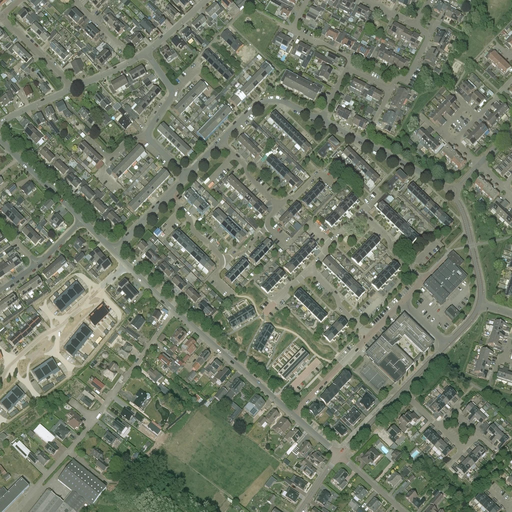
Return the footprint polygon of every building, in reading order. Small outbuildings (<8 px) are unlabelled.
[(39,5),(34,0),(30,4),(35,9),(34,10),(37,13),(40,10),(37,7),(39,5)] [(96,0),(92,5),(95,8),(96,7),(100,4),(102,5),(106,1),(104,0),(96,0)] [(173,0),(172,2),(176,6),(179,4),(184,9),(189,4),(187,1),(186,0),(173,0)] [(229,12),(227,14),(232,19),(240,12),(228,0),(225,0),(221,4),(229,12)] [(329,0),(329,1),(334,4),(332,7),(335,9),(337,4),(338,3),(338,2),(335,1),(335,0),(329,0)] [(337,4),(335,9),(338,10),(339,9),(343,11),(349,1),(346,0),(343,0),(344,0),(341,6),(338,4),(337,4)] [(410,0),(406,0),(404,6),(408,9),(411,4),(414,5),(416,0),(412,0),(412,1),(410,0)] [(349,1),(343,11),(347,14),(347,15),(350,16),(352,11),(350,9),(353,4),(349,1)] [(442,2),(441,5),(438,3),(434,11),(440,14),(442,10),(445,11),(448,5),(442,2)] [(165,23),(161,18),(160,17),(162,15),(150,3),(147,6),(156,15),(155,17),(153,20),(156,23),(160,27),(165,23)] [(214,4),(210,9),(215,14),(218,11),(221,13),(224,11),(219,6),(217,7),(214,4)] [(283,5),(280,11),(282,12),(280,14),(288,18),(291,13),(291,12),(287,10),(288,8),(283,5)] [(451,6),(448,5),(445,11),(448,13),(445,17),(451,20),(455,12),(450,10),(451,6)] [(170,6),(165,11),(173,20),(178,14),(170,6)] [(355,9),(351,17),(354,18),(356,14),(360,17),(364,9),(360,7),(357,11),(355,9)] [(215,14),(210,9),(205,13),(207,16),(205,18),(210,23),(213,21),(211,18),(215,14)] [(308,14),(317,18),(319,16),(321,17),(324,12),(318,9),(317,12),(311,9),(308,14)] [(360,17),(359,19),(363,21),(362,23),(365,24),(368,19),(365,17),(368,12),(364,9),(360,17)] [(77,11),(76,12),(74,10),(73,12),(71,10),(64,16),(67,18),(68,17),(73,21),(79,14),(77,11)] [(23,11),(17,16),(22,21),(25,19),(29,23),(28,24),(30,26),(31,25),(32,24),(34,22),(29,17),(27,15),(23,11)] [(104,22),(107,25),(115,17),(113,15),(114,14),(110,11),(107,15),(109,17),(104,22)] [(461,15),(455,12),(451,20),(457,23),(457,22),(460,23),(463,17),(461,16),(461,15)] [(82,17),(79,14),(73,21),(77,25),(79,27),(84,22),(82,20),(83,19),(81,17),(82,17)] [(317,18),(308,14),(306,19),(311,22),(310,25),(315,28),(318,23),(316,22),(317,18)] [(115,17),(107,25),(111,29),(117,22),(119,21),(115,17)] [(145,17),(140,22),(142,24),(152,33),(155,30),(146,22),(148,20),(145,17)] [(205,18),(203,20),(201,17),(196,21),(201,27),(205,23),(209,28),(212,25),(210,23),(205,18)] [(33,27),(30,30),(35,34),(41,29),(40,29),(37,25),(39,23),(38,21),(40,19),(38,18),(36,20),(34,22),(32,24),(31,25),(33,27)] [(134,20),(131,22),(133,24),(134,26),(138,29),(140,27),(143,30),(149,37),(152,33),(142,24),(141,25),(139,23),(138,25),(134,20)] [(201,27),(196,21),(191,26),(194,29),(192,31),(197,36),(199,33),(197,31),(201,27)] [(117,22),(111,29),(111,28),(115,32),(121,25),(117,22)] [(93,28),(92,28),(90,26),(89,28),(87,25),(83,30),(85,32),(84,33),(89,37),(95,30),(93,28)] [(121,25),(115,32),(118,35),(123,30),(125,33),(129,28),(126,25),(123,27),(121,25)] [(395,36),(399,28),(394,25),(392,29),(390,28),(387,35),(391,37),(392,34),(395,36)] [(41,29),(35,34),(37,36),(36,37),(38,39),(39,38),(39,39),(45,33),(42,30),(44,28),(43,26),(40,29),(41,29)] [(328,32),(325,37),(330,40),(334,31),(334,30),(334,29),(334,28),(333,28),(332,27),(331,28),(330,29),(329,29),(327,28),(325,30),(328,32)] [(399,28),(395,36),(398,37),(396,40),(399,41),(400,39),(404,31),(404,30),(399,28)] [(134,34),(132,37),(139,44),(143,40),(140,37),(138,35),(140,33),(137,30),(136,29),(132,32),(134,34)] [(98,33),(95,30),(89,37),(93,41),(93,40),(95,43),(100,38),(98,36),(99,35),(97,33),(98,33)] [(186,30),(184,32),(183,32),(181,33),(181,34),(181,35),(184,39),(183,40),(186,44),(193,38),(191,36),(191,35),(186,30)] [(225,43),(232,36),(227,31),(220,38),(225,43)] [(334,31),(330,40),(335,42),(338,37),(340,38),(342,36),(342,35),(340,33),(339,34),(334,31)] [(404,31),(400,39),(404,41),(408,34),(404,31)] [(45,33),(39,39),(45,44),(47,41),(49,43),(57,34),(54,32),(49,37),(45,33)] [(450,37),(451,35),(446,32),(444,34),(440,32),(438,36),(436,35),(435,37),(446,43),(449,37),(450,37)] [(274,39),(271,44),(274,45),(275,43),(281,46),(286,37),(280,34),(277,40),(274,39)] [(413,36),(408,34),(404,41),(409,44),(409,43),(413,36)] [(50,44),(52,45),(49,48),(54,53),(59,48),(57,45),(59,42),(58,41),(61,38),(58,35),(50,44)] [(413,36),(409,43),(412,44),(411,47),(416,49),(419,43),(417,42),(419,38),(413,35),(413,36)] [(197,36),(193,39),(201,47),(201,46),(204,49),(206,47),(207,45),(208,45),(209,44),(207,42),(206,42),(204,44),(197,36)] [(237,41),(232,36),(225,43),(231,48),(237,41)] [(342,36),(340,38),(343,40),(341,45),(346,48),(350,40),(345,37),(342,36)] [(127,37),(124,41),(127,44),(130,42),(132,44),(135,48),(139,44),(132,37),(129,39),(127,37)] [(281,46),(280,49),(288,54),(291,47),(288,46),(291,40),(286,37),(281,46)] [(436,40),(434,44),(438,46),(437,49),(441,51),(443,49),(445,50),(447,46),(445,45),(446,43),(435,37),(434,39),(436,40)] [(182,40),(178,43),(176,40),(171,44),(175,49),(178,48),(180,51),(187,45),(182,40)] [(350,40),(346,48),(351,50),(353,46),(356,47),(358,44),(355,42),(350,40)] [(242,46),(237,41),(231,48),(236,53),(242,46)] [(84,47),(78,42),(75,45),(81,50),(84,47)] [(358,48),(356,53),(361,56),(365,48),(360,45),(358,44),(356,47),(358,48)] [(17,45),(15,48),(13,46),(8,51),(12,55),(14,53),(16,55),(22,50),(17,45)] [(103,50),(97,56),(104,64),(111,58),(108,55),(112,51),(106,45),(102,49),(103,50)] [(294,49),(291,55),(294,57),(296,53),(301,56),(305,48),(300,45),(299,46),(297,51),(294,49)] [(379,54),(376,59),(382,61),(386,53),(383,52),(384,49),(385,48),(386,47),(382,45),(381,46),(377,53),(378,53),(379,54)] [(365,48),(361,56),(366,58),(369,53),(371,55),(372,55),(373,52),(375,48),(373,48),(371,47),(370,48),(366,46),(365,48)] [(64,52),(59,48),(54,53),(59,58),(64,52)] [(165,48),(159,53),(163,57),(166,61),(170,58),(172,57),(168,52),(165,48)] [(301,56),(298,60),(303,63),(300,67),(305,70),(312,59),(307,56),(310,50),(305,48),(301,56)] [(428,52),(427,54),(437,60),(440,53),(441,54),(442,52),(441,51),(437,49),(435,51),(431,49),(429,53),(428,52)] [(22,50),(16,55),(21,60),(26,54),(22,50)] [(207,62),(213,55),(208,50),(201,57),(207,62)] [(248,51),(241,58),(246,63),(253,56),(248,51)] [(67,56),(64,52),(59,58),(63,62),(66,59),(68,61),(73,56),(70,53),(67,56)] [(329,54),(327,59),(315,52),(313,57),(325,63),(327,60),(336,65),(339,59),(329,54)] [(386,53),(382,61),(387,64),(387,63),(391,55),(392,53),(390,52),(388,55),(386,53)] [(495,53),(492,56),(489,54),(485,58),(488,60),(492,63),(499,57),(495,53)] [(21,60),(25,64),(20,69),(23,72),(33,61),(26,54),(21,60)] [(91,54),(89,57),(93,62),(95,60),(101,67),(104,64),(97,56),(96,55),(95,55),(96,56),(94,57),(91,54)] [(427,57),(425,61),(429,63),(428,66),(433,69),(435,66),(434,65),(437,60),(427,54),(426,56),(427,57)] [(213,55),(207,62),(212,67),(218,60),(213,55)] [(391,55),(387,63),(392,65),(396,57),(391,55)] [(396,57),(392,65),(396,67),(400,61),(400,60),(396,57)] [(499,57),(492,63),(497,67),(503,61),(499,57)] [(396,67),(396,69),(401,72),(403,67),(406,68),(409,62),(404,59),(402,62),(400,61),(396,67)] [(223,66),(218,60),(212,67),(217,72),(223,66)] [(71,65),(76,75),(82,72),(80,67),(82,66),(79,61),(71,65)] [(507,65),(503,61),(497,67),(501,71),(507,65)] [(321,67),(319,71),(321,73),(329,77),(332,72),(328,70),(327,69),(328,67),(322,64),(321,66),(321,67)] [(507,65),(501,71),(505,75),(504,76),(506,78),(511,74),(508,72),(511,69),(507,65)] [(223,66),(217,72),(222,77),(229,71),(223,66)] [(265,66),(261,70),(267,76),(272,72),(265,66)] [(141,67),(134,71),(139,79),(145,75),(141,67)] [(261,70),(257,75),(263,81),(267,76),(261,70)] [(128,75),(130,78),(127,80),(131,86),(132,86),(131,86),(137,82),(136,80),(139,79),(134,71),(128,75)] [(234,76),(229,71),(222,77),(227,82),(234,76)] [(315,76),(314,79),(320,82),(321,79),(323,80),(327,82),(329,77),(321,73),(318,71),(315,76)] [(40,72),(36,75),(40,81),(44,77),(40,72)] [(284,75),(280,84),(283,85),(282,86),(287,89),(292,92),(293,91),(303,96),(303,97),(308,100),(313,103),(315,100),(317,96),(318,93),(319,93),(320,91),(321,91),(323,87),(315,83),(313,86),(286,72),(284,75)] [(257,75),(252,79),(259,85),(263,81),(257,75)] [(474,75),(470,80),(477,87),(482,83),(474,75)] [(123,78),(116,81),(121,89),(125,87),(126,89),(131,86),(127,80),(125,81),(123,78)] [(160,93),(154,88),(152,86),(152,84),(148,78),(142,82),(146,88),(148,90),(148,91),(150,93),(156,98),(160,93)] [(252,79),(248,84),(254,90),(259,85),(252,79)] [(20,92),(13,84),(11,81),(9,83),(7,80),(5,82),(9,87),(15,95),(20,92)] [(350,89),(349,90),(352,91),(352,90),(355,91),(360,83),(354,80),(351,86),(350,88),(350,89)] [(110,85),(112,88),(109,90),(113,96),(115,94),(114,92),(121,89),(116,81),(110,85)] [(459,88),(455,92),(457,94),(461,90),(464,93),(473,85),(469,81),(466,83),(461,89),(459,88)] [(200,83),(196,88),(202,94),(206,89),(200,83)] [(360,83),(355,91),(361,94),(360,96),(363,97),(366,91),(364,90),(365,86),(360,83)] [(45,84),(39,88),(45,95),(50,90),(45,84)] [(254,90),(248,84),(243,88),(250,94),(254,90)] [(26,86),(27,89),(23,91),(26,98),(32,95),(31,92),(32,92),(29,85),(26,86)] [(467,96),(464,100),(466,102),(473,95),(471,93),(474,91),(476,88),(473,85),(464,93),(467,96)] [(202,94),(196,88),(191,92),(199,100),(198,98),(202,94)] [(243,88),(239,93),(245,99),(250,94),(243,88)] [(398,91),(396,95),(405,100),(409,101),(411,97),(407,96),(408,94),(409,95),(411,92),(405,89),(404,91),(398,88),(397,91),(398,91)] [(366,91),(363,97),(366,99),(367,97),(372,100),(376,92),(371,89),(369,93),(366,91)] [(6,96),(0,99),(0,103),(0,104),(2,103),(4,107),(12,103),(10,100),(13,98),(9,91),(5,94),(6,96)] [(208,100),(211,102),(218,95),(214,91),(211,94),(213,96),(208,100)] [(473,95),(466,102),(468,104),(472,100),(475,103),(482,96),(483,95),(483,94),(480,91),(477,94),(477,93),(474,96),(473,95)] [(191,92),(187,97),(193,103),(195,105),(199,100),(191,92)] [(376,92),(372,100),(377,102),(376,104),(376,105),(379,106),(382,101),(380,99),(382,95),(376,92)] [(150,93),(146,97),(152,103),(156,98),(150,93)] [(245,99),(239,93),(235,97),(241,104),(245,99)] [(106,98),(104,100),(99,94),(93,99),(96,102),(95,103),(98,106),(99,105),(104,110),(111,104),(106,98)] [(393,98),(392,100),(402,106),(405,100),(396,95),(395,99),(393,98)] [(478,106),(474,110),(477,112),(477,113),(477,112),(481,108),(480,108),(479,107),(485,101),(486,100),(482,96),(475,103),(478,106)] [(146,97),(142,102),(141,102),(147,108),(152,103),(146,97)] [(193,103),(187,97),(182,101),(189,108),(193,103)] [(241,104),(235,97),(230,102),(236,108),(241,104)] [(446,102),(452,107),(457,112),(459,110),(454,105),(456,103),(450,97),(446,102)] [(141,102),(142,102),(140,100),(136,105),(137,106),(137,107),(143,112),(147,108),(141,102)] [(392,103),(390,107),(395,109),(394,112),(398,114),(399,111),(402,106),(392,100),(391,102),(392,103)] [(182,101),(178,106),(184,112),(189,108),(182,101)] [(446,102),(442,106),(453,116),(455,114),(450,109),(452,107),(446,102)] [(116,112),(121,108),(121,107),(122,105),(120,103),(118,104),(117,103),(112,108),(116,112)] [(503,105),(504,105),(501,108),(496,103),(494,105),(505,115),(509,111),(509,110),(511,108),(505,103),(503,105)] [(66,115),(64,111),(65,111),(62,104),(55,107),(59,114),(61,113),(63,117),(66,115)] [(345,112),(339,109),(340,107),(338,105),(335,112),(337,113),(335,117),(341,120),(345,112)] [(505,115),(494,105),(492,107),(497,112),(495,114),(501,120),(505,115)] [(137,107),(133,111),(128,106),(125,109),(123,106),(122,108),(134,121),(137,119),(139,117),(143,112),(137,107)] [(184,112),(178,106),(173,111),(180,117),(184,112)] [(442,106),(438,110),(444,116),(446,113),(451,118),(453,116),(442,106)] [(225,107),(220,112),(227,118),(231,113),(225,107)] [(126,114),(121,108),(118,111),(123,117),(126,114)] [(54,115),(50,109),(45,111),(48,118),(52,117),(55,122),(57,121),(54,115)] [(95,122),(89,116),(90,115),(84,109),(79,114),(81,117),(81,118),(84,121),(85,120),(90,126),(95,122)] [(438,110),(434,115),(444,125),(446,123),(441,118),(444,116),(438,110)] [(345,112),(341,120),(346,123),(348,119),(351,120),(354,114),(355,112),(352,111),(350,115),(345,112)] [(488,111),(486,113),(497,124),(501,120),(495,114),(493,116),(488,111)] [(227,118),(220,112),(216,116),(222,123),(227,118)] [(385,115),(383,117),(394,122),(397,117),(400,118),(402,116),(398,114),(394,112),(392,114),(388,112),(386,116),(385,115)] [(497,124),(486,113),(484,115),(489,120),(487,123),(493,128),(497,124)] [(38,114),(33,117),(38,126),(45,123),(44,120),(42,121),(38,114)] [(112,121),(105,114),(99,119),(106,127),(112,121)] [(273,124),(279,118),(274,114),(269,119),(273,124)] [(354,114),(351,120),(354,122),(352,125),(357,128),(361,121),(356,118),(357,115),(354,114)] [(444,125),(434,115),(429,119),(435,125),(437,122),(442,127),(444,125)] [(222,123),(216,116),(212,121),(218,127),(222,123)] [(126,130),(131,125),(124,117),(118,123),(126,130)] [(384,120),(382,124),(386,126),(385,129),(384,130),(389,133),(390,131),(392,129),(391,128),(394,122),(383,117),(382,119),(384,120)] [(279,118),(273,124),(278,128),(283,122),(279,118)] [(361,121),(357,128),(363,131),(367,124),(370,125),(371,122),(366,119),(364,122),(361,121)] [(179,127),(181,125),(176,120),(173,124),(177,129),(179,127)] [(218,127),(212,121),(207,126),(213,132),(218,127)] [(59,133),(51,122),(48,124),(56,135),(59,133)] [(194,122),(187,128),(189,131),(192,128),(196,124),(194,122)] [(283,122),(278,128),(282,132),(288,127),(283,122)] [(482,125),(480,127),(476,124),(474,125),(484,135),(488,131),(485,128),(487,126),(483,122),(481,124),(482,125)] [(162,136),(168,129),(163,125),(157,131),(162,136)] [(484,135),(474,125),(473,127),(476,131),(474,133),(481,139),(484,135)] [(30,126),(24,132),(36,145),(43,138),(30,126)] [(207,126),(203,130),(209,136),(213,132),(207,126)] [(292,131),(288,127),(282,132),(287,137),(292,131)] [(422,131),(417,137),(421,141),(432,130),(430,128),(425,133),(422,131)] [(172,134),(168,129),(162,136),(166,140),(172,134)] [(209,136),(203,130),(198,135),(205,141),(209,136)] [(432,130),(421,141),(426,145),(431,139),(429,137),(434,132),(432,130)] [(297,135),(292,131),(287,137),(291,141),(297,135)] [(469,131),(467,133),(477,143),(481,139),(474,133),(472,135),(469,131)] [(469,138),(467,141),(466,139),(463,142),(468,146),(470,144),(473,147),(477,143),(467,133),(465,135),(469,138)] [(177,138),(172,134),(166,140),(171,145),(177,138)] [(244,135),(242,137),(237,142),(241,147),(247,141),(249,139),(244,135)] [(301,140),(297,135),(291,141),(296,145),(301,140)] [(426,145),(423,147),(426,150),(428,151),(430,149),(440,138),(438,136),(434,141),(431,139),(426,145)] [(276,145),(268,137),(266,139),(269,141),(269,142),(274,147),(276,145)] [(181,143),(177,138),(171,145),(175,149),(181,143)] [(440,138),(430,149),(434,153),(436,155),(440,151),(437,149),(440,147),(438,145),(442,140),(440,138)] [(332,139),(317,154),(323,160),(327,156),(325,154),(331,147),(335,151),(339,146),(332,139)] [(301,140),(296,145),(300,150),(306,144),(301,140)] [(251,145),(247,141),(241,147),(246,151),(251,145)] [(186,147),(181,143),(175,149),(180,153),(186,147)] [(41,151),(42,152),(40,155),(44,160),(50,155),(47,152),(51,148),(47,144),(41,151)] [(83,154),(88,148),(83,144),(78,149),(83,154)] [(306,144),(300,150),(305,154),(310,148),(306,144)] [(251,145),(246,151),(250,155),(256,150),(251,145)] [(449,146),(445,150),(441,154),(459,170),(466,162),(463,160),(466,157),(464,155),(462,158),(455,151),(458,148),(456,147),(453,150),(449,146)] [(138,147),(134,151),(140,157),(144,153),(138,147)] [(186,147),(180,153),(184,158),(187,155),(189,157),(194,153),(191,150),(190,151),(186,147)] [(270,151),(262,160),(264,162),(271,154),(273,156),(275,154),(275,155),(278,153),(281,156),(283,154),(284,153),(280,148),(279,147),(275,151),(274,150),(272,153),(270,151)] [(88,148),(83,154),(87,158),(93,152),(88,148)] [(343,155),(341,156),(345,160),(347,159),(353,154),(348,149),(343,155)] [(260,154),(256,150),(250,155),(255,160),(260,154)] [(140,157),(134,151),(129,156),(136,162),(140,157)] [(93,152),(87,158),(92,162),(97,157),(93,152)] [(353,154),(347,159),(352,163),(357,158),(353,154)] [(53,158),(50,155),(44,160),(49,164),(52,161),(54,163),(59,158),(56,155),(53,158)] [(54,163),(56,165),(54,167),(58,172),(64,167),(61,164),(65,160),(61,156),(59,158),(54,163)] [(129,156),(125,160),(131,167),(136,162),(129,156)] [(341,166),(342,164),(340,161),(340,160),(339,159),(336,156),(334,158),(337,161),(336,161),(341,166)] [(97,157),(92,162),(96,167),(102,161),(97,157)] [(270,167),(275,162),(271,157),(266,163),(270,167)] [(357,158),(352,163),(356,168),(361,162),(357,158)] [(511,163),(507,158),(503,162),(510,170),(511,167),(511,163)] [(125,160),(120,165),(127,171),(131,167),(125,160)] [(280,166),(275,162),(270,167),(275,172),(280,166)] [(361,162),(356,168),(360,172),(366,167),(361,162)] [(510,170),(503,162),(499,166),(507,174),(510,170)] [(127,171),(120,165),(116,170),(122,176),(127,171)] [(280,166),(275,172),(279,176),(284,170),(280,166)] [(507,174),(499,166),(495,170),(503,178),(507,174)] [(67,170),(64,167),(58,172),(63,176),(66,174),(68,176),(73,170),(70,168),(67,170)] [(370,171),(366,167),(360,172),(365,176),(370,171)] [(68,176),(70,177),(66,181),(71,185),(76,180),(72,176),(75,173),(73,170),(68,176)] [(122,176),(116,170),(111,174),(118,180),(122,176)] [(289,175),(284,170),(279,176),(284,180),(289,175)] [(163,171),(158,175),(165,182),(169,177),(163,171)] [(375,175),(370,171),(365,176),(369,181),(375,175)] [(391,193),(391,192),(395,189),(393,187),(399,180),(403,183),(407,179),(399,171),(384,187),(390,192),(391,193)] [(150,176),(145,172),(141,176),(143,178),(146,180),(150,176)] [(165,182),(158,175),(154,180),(160,186),(165,182)] [(291,177),(289,175),(284,180),(288,185),(293,179),(295,177),(293,176),(291,177)] [(375,175),(369,181),(374,185),(379,180),(375,175)] [(231,177),(229,179),(227,178),(222,182),(226,186),(227,184),(230,187),(236,182),(231,177)] [(296,177),(293,179),(288,185),(293,189),(294,187),(297,190),(303,184),(300,181),(296,177)] [(482,178),(478,182),(474,186),(491,203),(499,195),(495,190),(498,187),(496,185),(493,189),(486,182),(489,179),(487,177),(484,180),(482,178)] [(76,180),(71,185),(76,190),(79,187),(81,189),(86,183),(83,181),(80,184),(76,180)] [(154,180),(150,185),(156,191),(160,186),(154,180)] [(202,188),(200,186),(195,182),(193,184),(199,190),(202,188)] [(240,186),(236,182),(230,187),(235,191),(240,186)] [(21,190),(26,196),(34,189),(29,183),(21,190)] [(81,189),(83,190),(80,193),(85,198),(90,192),(86,189),(89,186),(86,183),(81,189)] [(318,185),(313,190),(319,196),(324,190),(323,189),(325,187),(321,183),(319,185),(318,185)] [(13,184),(6,190),(11,195),(17,189),(13,184)] [(150,185),(145,189),(151,195),(156,191),(150,185)] [(413,196),(418,191),(412,185),(407,191),(413,196)] [(219,189),(217,187),(216,186),(213,189),(214,191),(221,197),(222,195),(218,191),(219,189)] [(244,190),(240,186),(235,191),(239,196),(244,190)] [(151,195),(145,189),(141,194),(147,200),(151,195)] [(90,192),(85,198),(90,202),(92,199),(94,201),(101,194),(97,190),(93,195),(90,192)] [(249,194),(244,190),(239,196),(244,200),(249,194)] [(313,190),(309,195),(314,200),(319,196),(313,190)] [(188,202),(194,196),(189,191),(183,198),(188,202)] [(405,202),(407,200),(402,196),(404,194),(401,191),(398,195),(400,197),(405,202)] [(422,195),(418,191),(413,196),(417,201),(422,195)] [(96,203),(92,206),(97,211),(102,206),(99,202),(102,199),(104,197),(102,195),(101,194),(94,201),(96,203)] [(116,204),(118,202),(109,194),(107,197),(116,204)] [(141,194),(136,198),(143,204),(147,200),(141,194)] [(253,199),(249,194),(244,200),(248,204),(253,199)] [(325,201),(326,203),(332,197),(330,195),(327,198),(326,196),(325,198),(322,194),(321,195),(325,200),(325,201)] [(309,195),(305,199),(310,205),(314,200),(309,195)] [(351,195),(347,200),(353,206),(356,203),(357,205),(359,203),(357,201),(351,195)] [(422,195),(417,201),(421,205),(427,199),(422,195)] [(199,200),(194,196),(188,202),(193,206),(199,200)] [(219,204),(215,201),(211,197),(208,199),(213,204),(211,206),(215,209),(219,204)] [(143,204),(136,198),(132,203),(138,209),(143,204)] [(253,199),(248,204),(253,209),(258,203),(253,199)] [(310,205),(305,199),(301,203),(307,208),(310,205)] [(427,199),(421,205),(426,209),(431,203),(427,199)] [(43,207),(40,210),(43,212),(45,214),(48,211),(50,213),(52,211),(50,208),(54,205),(49,200),(43,207)] [(199,200),(193,206),(197,211),(203,205),(199,200)] [(347,200),(342,204),(349,210),(351,208),(353,209),(355,207),(353,206),(347,200)] [(505,201),(500,206),(498,204),(492,210),(497,214),(507,203),(505,201)] [(4,209),(1,212),(5,216),(12,209),(8,206),(9,205),(7,203),(2,207),(4,209)] [(138,209),(132,203),(127,207),(134,214),(138,209)] [(253,209),(257,213),(262,207),(258,203),(253,209)] [(380,214),(386,207),(382,203),(376,209),(379,212),(377,214),(379,215),(380,214)] [(435,208),(431,203),(426,209),(430,213),(435,208)] [(509,205),(507,203),(497,214),(501,218),(506,212),(504,210),(509,205)] [(296,204),(291,209),(297,214),(301,210),(296,204)] [(342,204),(338,209),(344,215),(347,212),(349,214),(350,212),(349,210),(342,204)] [(208,209),(203,205),(197,211),(202,215),(208,209)] [(106,209),(102,206),(97,211),(102,215),(105,212),(107,214),(112,209),(109,206),(106,209)] [(257,213),(255,215),(257,217),(259,215),(262,217),(267,212),(262,207),(257,213)] [(391,212),(386,207),(380,214),(383,217),(382,218),(383,220),(385,218),(391,212)] [(440,212),(435,208),(430,213),(434,217),(440,212)] [(12,209),(5,216),(9,220),(16,213),(12,209)] [(107,214),(109,216),(106,218),(111,223),(116,218),(113,214),(115,212),(112,209),(107,214)] [(297,214),(291,209),(287,214),(292,219),(297,214)] [(338,209),(333,213),(340,220),(343,217),(344,218),(346,217),(344,215),(338,209)] [(511,209),(508,214),(506,212),(501,218),(505,222),(511,214),(511,209)] [(216,222),(223,216),(218,211),(212,218),(216,222)] [(396,216),(391,212),(385,218),(388,221),(386,223),(388,224),(389,223),(396,216)] [(444,216),(440,212),(434,217),(438,221),(444,216)] [(19,217),(16,213),(9,220),(13,224),(19,217)] [(340,220),(333,213),(329,218),(336,224),(338,221),(340,223),(342,221),(340,220)] [(287,214),(283,218),(288,224),(292,219),(287,214)] [(51,220),(49,222),(52,225),(54,223),(58,228),(63,223),(56,216),(51,220)] [(119,220),(116,218),(111,223),(116,228),(119,225),(121,227),(127,220),(123,216),(119,220)] [(223,216),(216,222),(221,226),(227,220),(223,216)] [(400,221),(396,216),(389,223),(392,225),(391,227),(392,229),(394,227),(400,221)] [(444,216),(438,221),(443,226),(448,220),(444,216)] [(19,217),(13,224),(16,228),(20,224),(22,227),(26,222),(24,220),(23,221),(19,217)] [(288,224),(283,218),(278,223),(284,228),(288,224)] [(336,224),(329,218),(324,223),(331,229),(334,226),(335,227),(337,226),(336,224)] [(256,223),(251,219),(247,223),(256,231),(259,227),(255,224),(256,223)] [(232,224),(227,220),(221,226),(225,231),(232,224)] [(448,220),(443,226),(447,230),(452,224),(448,220)] [(405,225),(400,221),(394,227),(397,230),(395,231),(397,233),(398,232),(398,231),(405,225)] [(212,227),(228,241),(231,239),(215,224),(212,227)] [(232,224),(225,231),(230,235),(236,229),(232,224)] [(409,229),(405,225),(398,231),(398,232),(401,234),(400,236),(401,237),(403,236),(409,229)] [(248,226),(246,228),(250,232),(249,234),(251,236),(255,232),(251,228),(248,226)] [(26,238),(32,232),(28,227),(22,233),(26,238)] [(241,233),(236,229),(230,235),(235,240),(241,233)] [(409,229),(403,236),(406,239),(404,240),(406,242),(407,240),(414,234),(409,229)] [(442,234),(438,230),(436,232),(440,236),(440,237),(442,239),(445,236),(443,233),(442,234)] [(26,238),(26,239),(28,241),(29,241),(30,242),(31,242),(37,236),(32,232),(26,238)] [(178,232),(177,233),(175,232),(171,236),(172,237),(171,238),(176,243),(182,236),(178,232)] [(241,233),(235,240),(239,244),(245,238),(241,233)] [(414,234),(407,240),(410,243),(409,245),(411,246),(418,238),(414,234)] [(37,236),(31,242),(35,247),(38,243),(40,245),(45,241),(41,237),(39,239),(37,236)] [(182,236),(176,243),(181,247),(187,241),(182,236)] [(373,237),(369,242),(375,248),(380,243),(373,237)] [(75,244),(80,249),(85,243),(83,241),(83,242),(80,239),(75,244)] [(313,240),(310,242),(306,246),(314,254),(312,253),(315,250),(316,251),(318,250),(313,245),(315,243),(313,240)] [(169,250),(171,248),(168,245),(169,244),(166,241),(163,244),(169,250)] [(187,241),(181,247),(185,252),(191,245),(187,241)] [(262,245),(268,251),(273,247),(266,241),(262,245)] [(149,242),(145,245),(143,243),(137,248),(142,253),(144,251),(146,253),(153,245),(149,242)] [(375,248),(369,242),(364,246),(371,252),(375,248)] [(146,253),(148,254),(145,257),(150,262),(155,257),(152,254),(157,249),(153,245),(146,253)] [(196,250),(191,245),(185,252),(190,256),(196,250)] [(268,251),(262,245),(258,250),(264,256),(268,251)] [(306,246),(301,251),(308,257),(310,254),(312,256),(314,254),(306,246)] [(364,246),(360,251),(366,257),(371,252),(364,246)] [(97,250),(95,252),(93,250),(88,255),(90,257),(92,259),(89,262),(91,263),(101,254),(97,250)] [(201,254),(196,250),(190,256),(194,261),(201,254)] [(258,250),(254,254),(260,260),(264,256),(258,250)] [(308,257),(301,251),(297,256),(305,263),(303,262),(306,259),(308,260),(309,259),(308,257)] [(366,257),(360,251),(355,255),(362,262),(366,257)] [(422,286),(441,304),(467,277),(456,267),(463,261),(452,252),(446,258),(449,260),(422,286)] [(81,253),(73,260),(78,264),(85,257),(81,253)] [(16,258),(11,262),(15,269),(21,265),(18,262),(21,260),(17,254),(14,256),(16,258)] [(103,258),(101,254),(91,263),(92,265),(95,262),(96,264),(103,258)] [(158,259),(155,257),(150,262),(155,267),(157,264),(159,266),(166,258),(162,254),(158,259)] [(205,258),(201,254),(194,261),(199,265),(205,258)] [(260,260),(254,254),(249,259),(255,265),(260,260)] [(362,262),(355,255),(351,260),(357,266),(362,262)] [(297,256),(292,260),(300,268),(299,266),(302,263),(303,265),(305,263),(297,256)] [(61,258),(56,262),(61,269),(64,271),(66,269),(63,267),(66,265),(70,262),(66,258),(63,261),(61,258)] [(103,258),(96,264),(99,267),(96,269),(97,271),(107,262),(103,258)] [(159,266),(161,267),(159,269),(164,274),(169,269),(165,265),(169,261),(166,258),(159,266)] [(205,258),(199,265),(204,269),(210,263),(205,258)] [(325,270),(333,263),(328,258),(322,265),(325,268),(324,269),(325,270)] [(8,264),(6,266),(10,272),(15,269),(11,262),(8,259),(6,261),(8,264)] [(238,265),(244,271),(249,266),(242,260),(238,265)] [(292,260),(288,265),(296,272),(295,271),(297,268),(299,269),(300,268),(292,260)] [(56,262),(51,266),(57,273),(61,269),(56,262)] [(110,265),(107,262),(97,271),(98,272),(101,269),(103,272),(110,265)] [(210,263),(204,269),(208,274),(214,267),(210,263)] [(333,263),(325,270),(325,271),(327,269),(329,272),(328,273),(330,275),(337,267),(333,263)] [(401,271),(400,269),(393,263),(389,268),(395,274),(398,271),(399,273),(401,271)] [(244,271),(238,265),(233,270),(240,276),(244,271)] [(296,272),(288,265),(284,269),(290,275),(293,273),(294,274),(296,272)] [(10,272),(6,266),(0,269),(5,276),(10,272)] [(51,266),(47,271),(52,277),(57,273),(51,266)] [(172,271),(169,269),(164,274),(169,279),(171,277),(172,278),(179,271),(176,267),(172,271)] [(342,271),(337,267),(330,275),(331,274),(334,276),(333,278),(334,279),(342,271)] [(389,268),(384,272),(392,280),(391,278),(393,276),(395,277),(397,275),(395,274),(389,268)] [(233,270),(229,274),(235,280),(240,276),(233,270)] [(278,270),(274,275),(282,283),(280,281),(283,278),(285,280),(286,278),(278,270)] [(52,277),(47,271),(42,275),(47,281),(45,283),(48,286),(52,283),(49,279),(52,277)] [(172,278),(174,280),(172,283),(176,288),(181,282),(178,279),(180,276),(178,274),(180,273),(179,272),(180,271),(179,271),(172,278)] [(346,276),(342,271),(334,279),(334,280),(336,278),(338,281),(337,282),(339,284),(346,276)] [(392,280),(384,272),(380,277),(388,285),(388,284),(386,283),(389,280),(391,282),(392,280)] [(235,280),(229,274),(224,279),(231,285),(235,280)] [(282,283),(274,275),(269,280),(277,287),(276,286),(279,283),(280,284),(282,283)] [(351,280),(346,276),(339,284),(340,282),(343,285),(342,287),(343,288),(351,280)] [(388,285),(380,277),(375,281),(383,289),(384,289),(382,287),(385,285),(386,286),(388,285)] [(43,281),(41,283),(37,278),(32,281),(37,288),(42,284),(42,285),(44,283),(43,281)] [(125,280),(119,285),(117,287),(120,289),(117,292),(118,294),(128,284),(125,280)] [(181,282),(176,288),(181,292),(184,290),(186,291),(191,286),(188,284),(185,286),(184,285),(186,283),(186,282),(184,280),(181,282)] [(277,287),(269,280),(265,284),(273,292),(272,290),(274,287),(276,289),(277,287)] [(356,285),(351,280),(343,288),(345,287),(348,290),(346,291),(348,293),(356,285)] [(37,288),(32,281),(28,285),(32,291),(37,288)] [(383,289),(375,281),(371,286),(377,292),(380,289),(382,291),(383,289)] [(72,288),(71,289),(78,298),(84,293),(76,284),(72,288)] [(132,288),(128,284),(118,294),(119,295),(122,292),(124,295),(132,288)] [(273,292),(265,284),(260,289),(267,295),(270,292),(271,293),(273,292)] [(28,285),(23,288),(27,295),(32,291),(28,285)] [(360,289),(356,285),(348,293),(349,291),(352,294),(351,295),(352,297),(354,296),(360,289)] [(186,291),(187,293),(185,295),(190,300),(195,294),(192,291),(193,289),(191,286),(186,291)] [(27,295),(23,288),(18,292),(22,298),(27,295)] [(132,288),(124,295),(126,297),(123,300),(125,301),(135,292),(132,288)] [(71,289),(65,295),(72,303),(78,298),(71,289)] [(365,294),(360,289),(354,296),(357,298),(355,300),(357,302),(365,294)] [(298,302),(304,295),(300,291),(293,298),(296,300),(295,302),(297,303),(298,302)] [(125,301),(123,303),(124,305),(126,302),(126,303),(129,300),(131,303),(139,296),(135,292),(125,301)] [(195,294),(190,300),(195,304),(197,302),(199,304),(204,299),(205,297),(201,293),(198,297),(195,294)] [(60,299),(59,300),(67,308),(72,303),(65,295),(60,299)] [(304,295),(298,302),(301,305),(300,306),(301,307),(302,306),(309,300),(304,295)] [(12,296),(8,299),(12,306),(17,302),(12,296)] [(12,306),(8,299),(3,303),(7,309),(12,306)] [(199,304),(201,306),(198,309),(202,313),(208,308),(205,305),(208,303),(207,302),(204,299),(199,304)] [(59,300),(53,305),(61,314),(67,308),(59,300)] [(313,304),(309,300),(302,306),(305,309),(304,310),(306,312),(307,311),(313,304)] [(313,304),(307,311),(310,314),(309,315),(310,316),(312,315),(318,309),(313,304)] [(249,305),(243,308),(249,317),(255,314),(249,305)] [(446,316),(452,321),(459,314),(451,307),(448,311),(449,313),(446,316)] [(212,312),(208,308),(202,313),(207,318),(210,315),(212,317),(217,312),(214,309),(212,312)] [(243,308),(238,312),(243,321),(249,317),(243,308)] [(101,309),(98,312),(104,319),(107,315),(101,309)] [(322,313),(318,309),(312,315),(314,318),(313,319),(315,321),(316,320),(322,313)] [(98,312),(94,315),(100,322),(104,319),(98,312)] [(155,312),(152,317),(151,316),(147,322),(151,325),(155,320),(158,321),(161,316),(155,312)] [(238,312),(232,315),(237,324),(243,321),(238,312)] [(322,313),(316,320),(319,322),(318,324),(319,325),(320,324),(321,324),(327,318),(322,313)] [(94,315),(90,319),(97,325),(100,322),(94,315)] [(111,324),(116,321),(112,315),(107,318),(111,324)] [(226,319),(231,328),(237,324),(232,315),(226,319)] [(390,329),(387,332),(388,332),(383,336),(385,338),(382,340),(381,339),(365,355),(369,359),(369,360),(373,363),(374,362),(379,367),(379,368),(380,369),(395,384),(408,371),(434,344),(425,336),(424,336),(421,333),(421,332),(419,330),(419,331),(416,328),(416,327),(413,325),(412,324),(412,323),(411,322),(409,320),(404,315),(400,319),(398,321),(395,324),(393,326),(393,327),(390,330),(390,329)] [(130,325),(138,331),(145,322),(137,316),(130,325)] [(36,317),(33,320),(31,318),(29,319),(37,328),(40,325),(41,323),(36,317)] [(30,323),(27,326),(27,327),(27,326),(32,332),(32,331),(37,328),(29,319),(28,320),(30,323)] [(90,319),(87,322),(93,329),(97,325),(90,319)] [(349,327),(347,326),(341,319),(336,324),(343,330),(346,327),(347,329),(349,327)] [(495,321),(493,327),(501,330),(502,327),(506,328),(507,325),(495,321)] [(343,330),(336,324),(332,328),(338,335),(341,332),(343,333),(344,332),(343,330)] [(27,327),(24,329),(22,327),(21,328),(28,336),(33,332),(32,331),(32,332),(27,326),(27,327)] [(83,326),(78,332),(87,339),(92,333),(83,326)] [(276,331),(267,326),(264,332),(273,337),(276,331)] [(501,330),(493,327),(491,333),(504,337),(504,335),(500,333),(501,330)] [(22,332),(19,334),(18,335),(23,340),(24,340),(28,336),(21,328),(19,329),(22,332)] [(332,328),(327,333),(334,339),(337,336),(338,338),(340,336),(338,335),(332,328)] [(128,329),(125,332),(137,341),(139,338),(128,329)] [(180,330),(172,338),(176,342),(178,344),(186,335),(180,330)] [(78,332),(73,338),(82,345),(87,339),(78,332)] [(269,343),(273,337),(264,332),(260,338),(269,343)] [(334,339),(327,333),(323,337),(329,344),(332,341),(334,342),(335,341),(334,339)] [(491,333),(489,339),(498,342),(499,338),(503,339),(504,337),(491,333)] [(13,334),(11,335),(19,344),(23,340),(18,335),(19,334),(18,334),(15,336),(13,334)] [(162,334),(158,341),(162,343),(166,337),(162,334)] [(10,337),(12,339),(9,342),(14,348),(15,347),(19,344),(11,335),(10,337)] [(73,338),(68,344),(77,351),(82,345),(73,338)] [(266,349),(269,343),(260,338),(257,344),(266,349)] [(186,340),(182,344),(184,346),(187,349),(185,351),(190,356),(196,349),(193,347),(196,344),(190,339),(188,342),(186,340)] [(498,342),(489,339),(487,345),(500,349),(501,346),(497,345),(498,342)] [(68,344),(63,350),(72,358),(77,351),(68,344)] [(128,353),(132,348),(126,344),(123,349),(122,349),(118,355),(126,360),(130,354),(128,353)] [(263,355),(266,349),(257,344),(254,350),(263,355)] [(178,349),(175,347),(173,345),(169,350),(173,354),(178,349)] [(481,349),(479,355),(487,358),(488,355),(493,356),(493,353),(481,349)] [(298,353),(306,361),(309,357),(301,350),(298,353)] [(199,358),(192,368),(196,372),(204,362),(204,363),(210,356),(205,352),(202,355),(201,354),(199,358)] [(295,356),(303,364),(306,361),(298,353),(295,356)] [(159,357),(159,358),(158,360),(165,365),(164,366),(163,368),(166,370),(167,368),(167,369),(172,363),(162,354),(162,355),(160,355),(159,357)] [(479,355),(477,361),(490,365),(490,363),(486,361),(487,358),(479,355)] [(292,359),(300,367),(303,364),(295,356),(292,359)] [(174,362),(178,365),(171,372),(174,375),(177,372),(183,365),(184,363),(178,358),(174,362)] [(289,362),(297,370),(300,367),(292,359),(289,362)] [(52,360),(45,365),(52,375),(59,370),(52,360)] [(477,361),(475,367),(484,370),(485,366),(489,368),(490,365),(477,361)] [(216,362),(211,367),(209,365),(205,371),(203,370),(200,374),(202,375),(205,371),(208,374),(213,369),(217,373),(222,367),(216,362)] [(286,365),(294,373),(297,370),(289,362),(286,365)] [(76,374),(84,367),(82,363),(75,369),(74,367),(72,369),(76,374)] [(103,375),(112,380),(116,374),(113,372),(114,370),(115,370),(117,367),(112,364),(108,369),(107,368),(103,375)] [(45,365),(39,369),(46,379),(52,375),(45,365)] [(284,368),(291,376),(294,373),(286,365),(284,368)] [(484,370),(475,367),(473,373),(478,374),(477,378),(488,381),(490,377),(486,376),(487,374),(483,373),(484,370)] [(281,371),(288,379),(291,376),(284,368),(281,371)] [(501,381),(505,369),(503,368),(502,372),(498,371),(496,379),(501,381)] [(39,369),(32,373),(39,384),(46,379),(39,369)] [(505,369),(501,381),(507,383),(510,374),(506,373),(508,369),(505,369)] [(147,372),(147,373),(146,374),(151,378),(150,379),(156,383),(161,376),(155,371),(154,373),(150,370),(149,371),(148,371),(147,372)] [(219,372),(214,378),(220,383),(223,379),(225,380),(230,374),(225,370),(221,374),(219,372)] [(193,371),(186,378),(190,382),(197,375),(193,371)] [(277,375),(285,382),(288,379),(281,371),(277,375)] [(345,373),(341,377),(347,383),(351,379),(345,373)] [(338,379),(336,381),(343,387),(347,383),(341,377),(340,377),(339,379),(338,379)] [(230,391),(225,397),(230,401),(244,385),(237,379),(229,389),(230,391)] [(90,385),(99,392),(104,387),(95,380),(90,385)] [(343,387),(336,381),(334,383),(335,383),(332,385),(339,392),(343,387)] [(328,391),(334,398),(339,393),(332,387),(328,391)] [(455,396),(449,389),(447,387),(443,391),(445,393),(455,403),(457,401),(453,398),(455,396)] [(16,388),(11,393),(19,401),(24,396),(16,388)] [(92,395),(94,392),(88,388),(84,394),(88,397),(84,402),(91,408),(95,403),(93,401),(96,398),(92,395)] [(146,394),(145,395),(140,391),(136,396),(138,398),(133,404),(139,408),(146,399),(147,399),(149,399),(150,397),(150,395),(148,394),(146,394)] [(328,391),(324,395),(330,402),(334,398),(328,391)] [(223,398),(224,396),(220,392),(218,394),(214,398),(219,402),(223,398)] [(11,393),(5,399),(13,407),(19,401),(11,393)] [(245,393),(240,398),(244,402),(249,397),(245,393)] [(445,393),(442,397),(448,403),(450,401),(454,405),(455,403),(445,393)] [(192,400),(197,403),(201,399),(196,395),(192,400)] [(330,402),(324,395),(320,400),(326,406),(330,402)] [(256,396),(245,408),(255,416),(258,412),(258,411),(265,404),(256,396)] [(347,405),(354,399),(351,396),(345,403),(347,405)] [(365,398),(361,401),(369,409),(369,408),(370,409),(372,407),(372,406),(368,402),(370,400),(366,396),(364,398),(365,398)] [(442,397),(438,400),(448,410),(450,409),(446,405),(448,403),(442,397)] [(5,399),(0,404),(8,412),(13,407),(5,399)] [(438,400),(435,404),(441,410),(443,408),(447,412),(448,410),(438,400)] [(368,409),(361,401),(358,404),(357,403),(355,405),(359,409),(361,408),(365,412),(366,412),(368,410),(368,409)] [(435,404),(433,403),(430,406),(431,408),(441,418),(443,416),(439,412),(441,410),(435,404)] [(469,414),(475,407),(471,403),(461,414),(463,415),(466,412),(469,414)] [(318,415),(324,408),(320,404),(316,407),(313,404),(308,411),(308,412),(311,414),(315,417),(317,415),(318,415)] [(349,416),(356,423),(360,419),(359,418),(360,417),(356,413),(358,411),(353,407),(349,411),(352,413),(349,416)] [(475,407),(469,414),(471,416),(467,420),(469,421),(479,411),(475,407)] [(328,410),(325,413),(329,418),(333,415),(328,410)] [(77,429),(81,424),(78,422),(80,419),(71,411),(67,416),(72,420),(68,425),(74,430),(76,428),(77,429)] [(268,415),(265,419),(272,424),(279,416),(273,411),(268,416),(268,415)] [(479,411),(469,421),(471,423),(474,419),(476,421),(483,415),(479,411)] [(128,412),(123,417),(131,424),(135,418),(128,412)] [(403,418),(409,424),(412,421),(414,424),(418,420),(414,415),(412,418),(408,414),(403,418)] [(479,424),(475,427),(477,429),(487,419),(483,415),(476,421),(479,424)] [(356,423),(349,416),(347,418),(344,416),(340,420),(345,424),(347,422),(351,426),(352,426),(353,426),(356,423)] [(138,417),(136,421),(141,426),(144,423),(138,417)] [(262,418),(257,423),(258,424),(256,425),(259,428),(261,426),(262,427),(267,421),(262,418)] [(409,424),(403,418),(402,418),(398,422),(401,426),(399,429),(404,433),(408,429),(406,427),(409,424)] [(273,429),(277,433),(279,430),(283,434),(291,426),(282,419),(273,429)] [(62,441),(69,433),(64,429),(66,426),(59,421),(54,427),(57,430),(54,434),(62,441)] [(119,421),(115,427),(124,434),(128,428),(130,430),(132,427),(126,422),(124,424),(119,421)] [(157,425),(152,421),(151,423),(160,431),(162,429),(160,428),(162,426),(159,423),(157,425)] [(344,435),(346,433),(341,428),(343,426),(338,421),(335,424),(337,425),(333,429),(334,429),(334,430),(335,432),(336,431),(342,437),(344,435)] [(53,456),(58,451),(50,444),(55,439),(39,425),(33,432),(48,446),(45,450),(50,454),(50,453),(53,456)] [(490,435),(497,428),(493,425),(483,435),(485,436),(488,433),(490,435)] [(432,426),(429,430),(422,437),(426,440),(432,433),(431,432),(434,428),(432,426)] [(399,433),(393,427),(386,434),(390,437),(388,439),(393,444),(397,440),(395,437),(399,433)] [(497,428),(490,435),(493,437),(489,441),(491,442),(501,432),(497,428)] [(289,433),(284,438),(289,443),(291,441),(295,444),(301,436),(295,431),(291,435),(289,433)] [(110,445),(112,446),(116,440),(118,442),(121,439),(116,435),(114,438),(108,432),(103,439),(107,442),(106,443),(109,445),(110,445)] [(435,435),(432,433),(426,440),(430,444),(440,433),(438,432),(435,435)] [(505,436),(501,432),(491,442),(493,444),(496,440),(498,443),(505,436)] [(441,435),(440,433),(430,444),(433,447),(440,441),(438,439),(441,435)] [(500,445),(497,448),(499,450),(509,440),(505,436),(498,443),(500,445)] [(442,443),(440,441),(433,447),(437,451),(447,441),(445,439),(442,443)] [(449,442),(447,441),(437,451),(441,455),(447,448),(445,446),(449,442)] [(28,458),(31,454),(19,442),(16,444),(15,443),(12,446),(26,460),(28,458)] [(305,443),(299,450),(296,448),(292,453),(296,457),(299,454),(303,457),(311,448),(305,443)] [(480,450),(478,447),(475,444),(473,446),(476,449),(474,452),(480,458),(488,451),(483,447),(480,450)] [(447,448),(441,455),(444,458),(455,448),(453,446),(449,450),(447,448)] [(95,449),(91,454),(98,461),(103,455),(95,449)] [(365,457),(367,459),(364,462),(367,465),(370,462),(372,464),(379,456),(372,449),(365,457)] [(474,452),(472,453),(469,450),(467,451),(478,461),(480,458),(474,452)] [(478,461),(467,451),(466,453),(469,456),(467,458),(474,465),(478,461)] [(391,460),(395,464),(402,457),(397,453),(395,452),(391,456),(393,458),(391,460)] [(36,459),(31,454),(28,458),(35,465),(38,461),(43,467),(49,461),(42,454),(36,459)] [(309,456),(305,460),(312,466),(314,464),(318,467),(323,461),(314,454),(312,457),(309,456)] [(467,458),(465,460),(462,457),(460,459),(470,468),(474,465),(467,458)] [(470,468),(460,459),(459,460),(462,464),(460,466),(467,472),(470,468)] [(305,460),(303,463),(302,462),(300,464),(302,465),(301,465),(305,468),(302,472),(311,479),(316,473),(310,468),(312,466),(305,460)] [(72,492),(63,503),(47,491),(30,511),(86,511),(90,507),(91,508),(106,488),(73,461),(57,481),(72,492)] [(460,466),(458,468),(455,464),(450,469),(456,474),(459,471),(463,476),(467,472),(460,466)] [(399,474),(401,476),(403,477),(405,479),(411,473),(410,472),(407,470),(405,468),(399,474)] [(347,484),(343,481),(348,476),(341,470),(332,480),(338,485),(336,486),(342,491),(347,484)] [(403,482),(405,479),(401,476),(400,478),(394,473),(387,482),(393,487),(400,480),(403,482)] [(128,474),(125,479),(135,486),(138,482),(128,474)] [(268,489),(274,480),(269,477),(263,486),(268,489)] [(293,483),(287,478),(284,482),(290,487),(293,483)] [(307,485),(297,479),(293,485),(302,491),(307,485)] [(0,511),(4,511),(29,487),(21,480),(0,501),(0,511)] [(298,498),(293,495),(295,492),(288,488),(285,493),(288,494),(285,498),(288,500),(287,501),(291,503),(291,502),(294,504),(294,503),(295,504),(297,501),(296,501),(298,498)] [(354,496),(360,502),(367,494),(361,488),(354,496)] [(411,503),(416,498),(417,497),(411,491),(405,498),(411,503)] [(320,497),(327,502),(330,497),(323,492),(320,497)] [(486,492),(483,496),(480,494),(474,500),(478,504),(488,494),(486,492)] [(416,498),(411,503),(417,509),(425,501),(423,499),(424,498),(425,499),(426,498),(428,497),(425,493),(422,496),(419,499),(420,501),(416,498)] [(430,504),(434,508),(443,497),(439,494),(430,504)] [(489,495),(488,494),(478,504),(482,507),(488,501),(486,499),(489,495)] [(267,502),(271,505),(276,498),(271,495),(267,502)] [(327,502),(320,497),(316,502),(324,507),(327,502)] [(355,511),(361,506),(353,499),(348,505),(352,508),(351,509),(354,511),(355,511)] [(374,499),(366,508),(370,511),(375,511),(381,505),(374,499)] [(490,503),(488,501),(482,507),(485,511),(495,501),(493,499),(490,503)] [(495,501),(485,511),(486,511),(491,511),(495,508),(493,506),(497,503),(495,501)]
